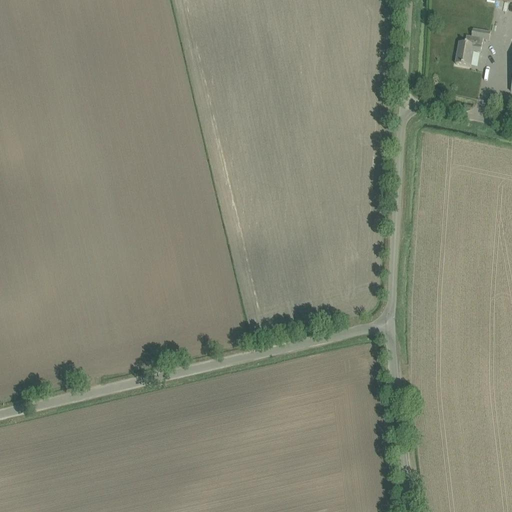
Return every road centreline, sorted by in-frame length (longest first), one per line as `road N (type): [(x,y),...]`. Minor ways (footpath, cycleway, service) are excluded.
road 1 (unclassified): [(0,415),(394,326)]
road 2 (unclassified): [(394,326),(403,103)]
road 3 (unclassified): [(409,511),(394,326)]
